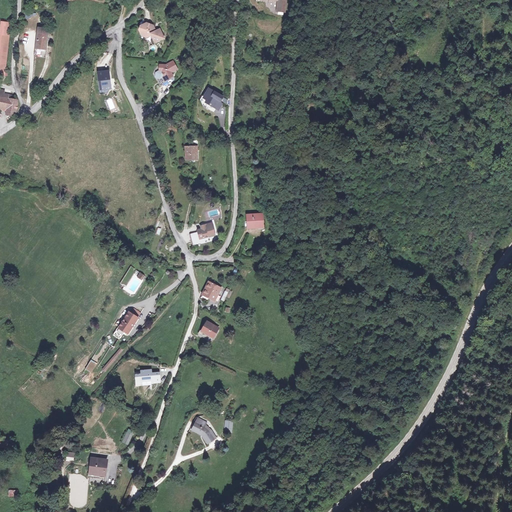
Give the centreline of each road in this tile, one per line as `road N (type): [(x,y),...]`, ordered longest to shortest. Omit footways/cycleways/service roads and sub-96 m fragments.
road 1 (residential): [(120,25),(121,77),(170,220),(188,257),(206,260),(227,243),(235,223),(240,0)]
road 2 (secondary): [(511,248),(437,395),(387,463),(334,511)]
road 3 (residential): [(27,115),(69,66),(120,25)]
